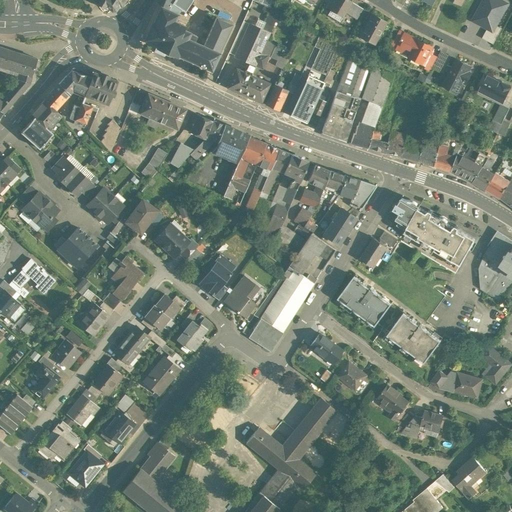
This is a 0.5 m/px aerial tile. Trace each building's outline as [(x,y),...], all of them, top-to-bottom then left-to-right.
[(96,0),(95,3),(106,10),(116,11),(118,7),(119,6),(121,7),(125,0),(96,0)] [(196,36),(183,30),(185,26),(174,21),(177,15),(176,14),(180,8),(184,11),(191,0),(164,0),(161,8),(161,7),(154,22),(153,22),(144,40),(157,46),(156,48),(177,57),(178,55),(211,70),(218,53),(231,24),(216,18),(203,46),(194,42),(196,36)] [(351,1),(349,0),(332,0),(332,2),(329,0),(325,7),(330,9),(327,14),(333,18),(336,13),(342,17),(345,12),(351,1)] [(508,4),(500,0),(483,0),(473,20),(488,28),(493,31),(496,25),(508,4)] [(362,8),(351,1),(345,12),(356,18),(362,8)] [(279,12),(271,8),(261,29),(270,33),(279,12)] [(385,21),(371,14),(363,29),(361,27),(357,35),(370,42),(374,35),(377,37),(385,21)] [(261,29),(249,23),(234,57),(248,63),(255,67),(266,41),(270,33),(261,29)] [(482,38),(494,44),(502,28),(496,25),(493,31),(488,28),(482,38)] [(400,30),(394,27),(387,39),(393,42),(394,40),(400,30)] [(406,33),(400,30),(394,40),(400,43),(406,33)] [(432,47),(406,33),(400,43),(413,50),(410,54),(410,55),(427,64),(432,54),(433,53),(430,51),(432,47)] [(266,41),(255,67),(262,70),(273,44),(266,41)] [(400,43),(398,48),(410,54),(413,50),(400,43)] [(37,59),(0,47),(0,65),(7,68),(5,72),(20,77),(29,84),(37,59)] [(451,56),(441,51),(437,57),(435,61),(446,67),(451,56)] [(287,57),(280,54),(275,66),(282,69),(287,57)] [(437,57),(432,54),(427,64),(432,67),(435,61),(437,57)] [(373,64),(349,55),(342,73),(339,83),(336,91),(360,100),(373,64)] [(471,66),(457,58),(443,84),(458,92),(463,82),(466,83),(472,72),(469,70),(471,66)] [(255,67),(248,63),(243,74),(250,77),(250,76),(255,67)] [(312,67),(306,64),(300,76),(301,76),(299,80),(304,82),(305,82),(312,67)] [(304,82),(289,116),(306,123),(311,112),(311,111),(317,98),(322,87),(324,82),(327,74),(312,67),(305,82),(304,82)] [(393,75),(372,67),(361,98),(369,102),(382,106),(393,75)] [(241,72),(236,69),(232,77),(231,80),(227,88),(242,95),(250,77),(243,74),(241,73),(241,72)] [(71,70),(44,101),(55,111),(72,92),(84,96),(91,78),(71,70)] [(342,73),(337,71),(334,81),(339,83),(342,73)] [(117,81),(93,72),(91,78),(84,96),(108,105),(117,81)] [(300,76),(294,73),(289,85),(295,87),(299,80),(301,76),(300,76)] [(511,86),(485,73),(477,88),(503,101),(504,101),(510,88),(511,86)] [(269,84),(250,76),(250,77),(242,95),(261,103),(269,84)] [(0,105),(7,110),(29,84),(20,77),(19,80),(4,101),(0,98),(0,105)] [(287,90),(275,85),(266,105),(278,111),(287,90)] [(322,87),(317,98),(326,102),(327,99),(328,97),(327,96),(328,94),(326,93),(328,89),(322,87)] [(511,88),(510,88),(504,101),(503,101),(498,110),(507,115),(511,103),(511,88)] [(360,100),(336,91),(321,133),(345,142),(360,100)] [(167,102),(148,94),(140,114),(149,118),(158,122),(167,102)] [(311,111),(311,112),(320,116),(326,102),(317,98),(311,111)] [(44,101),(31,115),(34,118),(49,131),(61,116),(55,111),(44,101)] [(185,110),(167,102),(158,122),(177,130),(185,110)] [(369,102),(361,125),(358,124),(357,126),(357,127),(354,134),(353,134),(350,143),(368,148),(370,140),(373,131),(377,119),(382,106),(369,102)] [(80,108),(75,120),(85,124),(88,116),(92,107),(82,103),(80,108)] [(132,103),(128,113),(134,115),(136,116),(140,106),(132,103)] [(74,106),(69,119),(74,121),(75,120),(80,108),(74,106)] [(98,109),(92,107),(88,116),(94,119),(98,109)] [(507,115),(498,110),(494,119),(502,123),(504,119),(505,117),(505,118),(507,115)] [(128,113),(124,123),(130,126),(134,115),(128,113)] [(213,122),(198,116),(191,134),(205,140),(213,122)] [(33,119),(22,132),(22,131),(20,133),(39,150),(40,148),(51,136),(52,136),(53,134),(49,131),(34,118),(33,119)] [(158,122),(149,118),(146,125),(154,129),(158,122)] [(377,119),(373,131),(370,140),(376,141),(379,132),(381,124),(380,123),(381,120),(377,119)] [(494,119),(489,126),(498,132),(502,123),(494,119)] [(511,122),(504,119),(502,123),(498,132),(505,135),(511,122)] [(85,124),(75,120),(74,121),(73,125),(84,128),(85,124)] [(390,123),(381,120),(380,123),(381,124),(379,132),(382,133),(382,134),(386,135),(390,123)] [(107,133),(103,137),(104,139),(100,143),(110,153),(120,129),(112,121),(107,126),(109,127),(105,131),(107,133)] [(224,126),(213,122),(205,140),(195,149),(193,151),(189,155),(196,161),(212,144),(212,142),(212,140),(217,142),(224,126)] [(426,130),(411,125),(407,135),(414,137),(413,140),(416,141),(416,138),(423,140),(426,130)] [(248,135),(226,126),(226,127),(224,126),(217,142),(217,146),(212,151),(239,162),(241,158),(249,137),(247,136),(248,135)] [(89,132),(82,139),(86,143),(87,143),(90,139),(93,136),(89,132)] [(406,136),(398,134),(390,132),(389,135),(387,144),(385,153),(402,157),(406,136)] [(423,145),(413,142),(413,140),(414,137),(407,135),(407,136),(406,136),(402,157),(419,161),(423,145)] [(266,144),(249,137),(241,158),(248,161),(251,162),(251,163),(254,164),(254,163),(257,165),(266,144)] [(376,141),(370,140),(368,148),(385,153),(387,144),(376,141)] [(492,145),(484,141),(482,148),(489,151),(490,150),(492,145)] [(436,143),(431,142),(430,146),(424,144),(423,145),(419,161),(434,166),(438,152),(439,148),(435,147),(436,143)] [(449,146),(441,143),(439,148),(438,152),(447,154),(449,146)] [(180,144),(170,164),(177,168),(189,155),(193,151),(180,144)] [(279,150),(266,144),(257,165),(264,167),(271,170),(279,150)] [(470,148),(464,144),(460,150),(467,154),(470,148)] [(480,151),(474,148),(470,157),(476,160),(480,151)] [(44,156),(49,160),(55,153),(51,149),(44,156)] [(158,149),(148,164),(158,170),(167,155),(158,149)] [(291,155),(279,150),(271,169),(278,171),(284,173),(291,155)] [(498,155),(490,150),(489,151),(487,155),(489,157),(487,160),(493,164),(498,155)] [(487,155),(480,151),(476,160),(475,163),(483,167),(484,165),(487,160),(489,157),(487,155)] [(447,154),(438,152),(434,166),(452,171),(457,158),(453,156),(447,154)] [(475,163),(458,154),(457,158),(452,171),(473,182),(483,167),(475,163)] [(308,162),(291,155),(284,173),(289,175),(288,178),(290,179),(291,177),(293,178),(295,181),(291,183),(289,188),(296,191),(308,162)] [(62,156),(51,169),(57,174),(68,162),(62,156)] [(21,169),(7,157),(3,162),(16,175),(21,169)] [(248,161),(241,158),(239,162),(233,176),(240,179),(241,178),(248,161)] [(3,162),(0,159),(0,178),(7,184),(16,175),(3,162)] [(487,160),(484,165),(483,167),(487,169),(488,168),(490,169),(493,164),(487,160)] [(508,163),(503,160),(495,173),(501,176),(505,169),(508,163)] [(79,172),(68,162),(57,174),(55,176),(66,186),(79,172)] [(148,164),(141,174),(150,181),(157,171),(148,164)] [(319,167),(318,166),(318,167),(315,165),(316,165),(315,165),(308,182),(317,186),(321,188),(321,187),(324,188),(325,186),(324,186),(329,171),(319,167)] [(264,167),(254,189),(254,190),(261,192),(271,170),(264,167)] [(483,167),(473,182),(485,189),(495,174),(491,172),(487,169),(483,167)] [(271,170),(261,192),(265,194),(267,195),(278,171),(271,169),(271,170)] [(347,177),(329,171),(324,186),(325,186),(331,188),(330,191),(332,192),(332,193),(335,194),(336,193),(340,194),(347,177)] [(90,182),(79,172),(66,186),(77,196),(81,192),(90,182)] [(201,175),(194,172),(186,181),(196,185),(201,175)] [(501,176),(495,173),(495,174),(485,189),(500,198),(504,191),(504,190),(510,181),(501,176)] [(240,179),(233,176),(229,186),(235,188),(240,190),(244,179),(241,178),(240,179)] [(359,181),(347,177),(340,194),(340,195),(345,196),(352,199),(359,181)] [(244,179),(240,190),(242,191),(246,192),(250,182),(244,179)] [(511,180),(510,179),(510,181),(504,190),(504,191),(500,198),(511,206),(511,180)] [(376,187),(359,181),(352,199),(351,203),(361,210),(376,187)] [(95,187),(90,182),(81,192),(86,197),(87,196),(95,187)] [(235,188),(229,186),(224,197),(230,200),(235,190),(235,188)] [(317,186),(314,195),(304,191),(300,202),(312,206),(318,208),(324,188),(321,187),(321,188),(317,186)] [(29,187),(19,198),(27,205),(37,195),(29,187)] [(95,187),(87,196),(92,201),(100,192),(95,187)] [(92,201),(87,206),(97,215),(113,198),(103,188),(92,201)] [(289,188),(283,202),(287,204),(290,206),(296,191),(289,188)] [(254,190),(247,207),(253,210),(258,199),(261,192),(254,190)] [(240,193),(236,203),(237,203),(240,205),(246,192),(242,191),(240,193)] [(27,205),(22,210),(32,219),(49,202),(39,193),(37,195),(27,205)] [(197,197),(190,193),(187,198),(194,203),(197,197)] [(123,207),(113,198),(97,215),(107,224),(111,220),(119,211),(123,207)] [(411,200),(407,200),(405,200),(402,198),(400,200),(394,209),(400,212),(395,220),(407,227),(419,207),(420,206),(417,205),(417,204),(416,203),(415,202),(413,201),(411,200)] [(262,201),(258,199),(253,210),(263,214),(267,216),(271,205),(262,201)] [(333,202),(328,199),(323,207),(328,210),(333,202)] [(143,201),(126,223),(138,232),(146,222),(149,223),(157,211),(143,201)] [(49,202),(32,219),(42,228),(53,217),(58,211),(49,202)] [(277,205),(267,228),(274,231),(278,233),(281,225),(284,220),(288,210),(285,209),(277,205)] [(312,206),(303,218),(308,222),(308,221),(318,208),(312,206)] [(440,217),(437,217),(432,214),(432,213),(432,212),(430,211),(428,211),(428,212),(419,207),(407,227),(404,233),(460,265),(461,265),(475,239),(458,229),(459,228),(458,227),(456,226),(455,226),(454,227),(448,224),(447,221),(445,219),(443,218),(440,217)] [(341,209),(333,222),(348,232),(356,218),(341,209)] [(263,214),(253,210),(251,215),(260,219),(263,214)] [(317,226),(326,232),(333,222),(337,215),(329,210),(317,226)] [(119,211),(111,220),(116,225),(124,215),(119,211)] [(160,214),(157,211),(149,223),(152,226),(160,214)] [(53,217),(42,228),(47,233),(58,222),(53,217)] [(303,218),(299,224),(303,228),(304,227),(308,222),(303,218)] [(317,226),(308,221),(308,222),(304,227),(313,232),(317,226)] [(348,232),(333,222),(326,232),(324,236),(339,245),(348,232)] [(166,227),(163,227),(161,229),(160,233),(161,234),(155,240),(163,247),(174,257),(178,252),(188,241),(169,224),(167,227),(166,227)] [(297,236),(281,225),(278,233),(275,240),(275,241),(274,242),(273,246),(284,254),(297,236)] [(297,236),(284,254),(289,257),(293,260),(311,235),(313,232),(304,227),(303,228),(297,236)] [(97,246),(78,229),(66,241),(58,250),(77,268),(97,246)] [(398,240),(384,231),(379,239),(380,239),(386,243),(393,247),(398,240)] [(460,265),(404,233),(403,235),(404,236),(401,242),(456,273),(460,265)] [(119,242),(110,234),(106,239),(116,246),(119,242)] [(271,237),(265,234),(265,238),(274,242),(275,241),(275,240),(271,238),(271,237)] [(311,235),(293,260),(302,266),(319,240),(311,235)] [(511,250),(511,243),(498,235),(488,249),(483,256),(478,269),(480,289),(502,303),(503,301),(503,300),(511,286),(511,276),(507,273),(508,272),(501,268),(506,260),(505,260),(507,256),(508,256),(511,250)] [(61,237),(53,246),(58,250),(66,241),(61,237)] [(188,241),(178,252),(185,259),(195,249),(198,245),(190,238),(188,241)] [(378,241),(374,238),(361,259),(373,267),(387,247),(384,245),(378,241)] [(114,250),(106,243),(102,247),(111,254),(114,250)] [(334,251),(325,244),(318,255),(328,262),(335,251),(334,251)] [(195,249),(185,259),(190,264),(199,253),(195,249)] [(511,250),(508,256),(507,256),(505,260),(506,260),(501,268),(508,272),(507,273),(511,276),(511,250)] [(220,255),(215,261),(207,272),(199,281),(210,289),(211,287),(216,291),(222,283),(235,267),(220,255)] [(116,271),(112,276),(120,283),(112,292),(111,293),(120,300),(121,301),(143,273),(131,263),(132,262),(125,256),(121,262),(119,261),(118,263),(121,266),(116,271)] [(118,263),(119,261),(115,257),(109,264),(116,271),(121,266),(118,263)] [(211,257),(202,268),(207,272),(215,261),(211,257)] [(23,270),(13,281),(20,287),(30,276),(45,290),(54,280),(43,271),(44,270),(42,268),(41,269),(30,259),(23,268),(22,267),(21,268),(23,270)] [(293,260),(288,267),(298,273),(302,266),(293,260)] [(445,296),(398,262),(394,267),(392,266),(381,280),(383,282),(379,287),(426,322),(445,296)] [(288,267),(242,332),(249,337),(260,320),(282,334),(316,280),(309,275),(307,279),(298,273),(288,267)] [(244,276),(224,302),(237,311),(236,311),(244,318),(261,295),(255,291),(258,287),(244,276)] [(80,291),(94,298),(97,292),(90,289),(94,281),(86,277),(80,291)] [(370,288),(354,277),(337,299),(375,327),(391,304),(375,292),(376,291),(371,288),(370,288)] [(9,286),(3,280),(0,284),(0,287),(4,291),(11,297),(16,291),(9,286)] [(20,287),(13,281),(9,286),(16,291),(23,297),(27,293),(20,287)] [(229,288),(222,283),(216,291),(213,294),(219,299),(229,288)] [(4,291),(0,295),(0,312),(7,318),(13,310),(11,308),(16,302),(18,304),(19,304),(11,297),(4,291)] [(110,291),(102,301),(103,302),(112,309),(120,300),(111,293),(112,292),(110,291)] [(171,300),(163,294),(154,305),(170,319),(171,320),(171,319),(170,318),(179,307),(171,300)] [(185,304),(175,295),(171,300),(179,307),(181,309),(185,304)] [(112,309),(103,302),(98,307),(109,315),(111,312),(113,310),(112,309)] [(93,303),(77,323),(92,335),(109,315),(98,307),(93,303)] [(154,305),(153,305),(143,316),(144,317),(154,326),(159,330),(168,319),(170,320),(170,319),(154,305)] [(403,313),(387,336),(424,363),(441,340),(425,328),(420,324),(420,325),(403,313)] [(188,315),(180,326),(184,329),(191,321),(192,321),(193,319),(188,315)] [(154,326),(144,317),(140,322),(150,330),(150,331),(154,326)] [(204,318),(199,323),(206,330),(211,324),(204,318)] [(282,334),(260,320),(249,337),(271,351),(282,334)] [(184,329),(176,340),(189,351),(191,349),(193,351),(202,340),(200,338),(206,330),(199,323),(198,326),(192,321),(191,321),(184,329)] [(146,335),(136,326),(125,340),(138,350),(148,338),(149,337),(146,335)] [(150,331),(150,330),(146,335),(149,337),(148,338),(161,349),(164,345),(166,343),(150,331)] [(342,351),(319,335),(309,347),(332,364),(342,351)] [(138,350),(125,340),(114,353),(119,357),(127,364),(127,363),(138,350)] [(53,356),(52,356),(57,360),(66,368),(79,352),(65,341),(53,356)] [(173,352),(164,345),(161,349),(169,356),(173,352)] [(498,355),(488,347),(481,357),(493,367),(486,376),(495,383),(510,365),(505,361),(506,360),(499,355),(498,355)] [(53,356),(46,351),(42,356),(53,365),(57,360),(52,356),(53,356)] [(53,365),(42,356),(38,361),(43,365),(49,370),(53,365)] [(127,364),(119,357),(115,361),(121,366),(129,373),(133,368),(127,363),(127,364)] [(179,370),(164,357),(143,382),(158,396),(179,370)] [(115,361),(111,358),(106,364),(107,365),(108,365),(116,371),(121,366),(115,361)] [(349,362),(339,377),(360,393),(368,382),(364,378),(366,375),(349,362)] [(41,380),(33,390),(42,398),(58,378),(49,370),(43,365),(35,374),(41,380)] [(107,365),(93,383),(94,385),(104,393),(106,394),(121,375),(116,371),(108,365),(107,365)] [(439,371),(431,382),(439,388),(447,377),(439,371)] [(447,377),(439,388),(477,398),(482,380),(451,372),(447,377)] [(104,393),(94,385),(89,391),(94,395),(99,399),(104,393)] [(402,396),(388,385),(378,398),(383,402),(380,405),(391,413),(388,416),(394,421),(408,402),(402,397),(402,396)] [(85,389),(81,394),(82,395),(83,395),(90,401),(94,395),(89,391),(85,389)] [(22,398),(17,394),(13,398),(11,399),(12,400),(9,404),(24,416),(32,406),(31,406),(22,398)] [(35,401),(26,394),(22,398),(31,406),(35,401)] [(82,395),(67,414),(79,424),(89,413),(92,415),(98,407),(90,401),(83,395),(82,395)] [(134,402),(124,395),(121,399),(130,407),(134,402)] [(281,446),(258,427),(246,443),(278,469),(297,484),(303,489),(315,473),(297,459),(336,410),(320,398),(281,446)] [(121,399),(116,405),(125,413),(130,407),(121,399)] [(24,416),(9,404),(6,407),(6,406),(4,408),(5,409),(2,413),(17,425),(24,416)] [(119,411),(103,431),(111,437),(106,440),(115,447),(118,443),(119,444),(119,443),(135,424),(119,411)] [(409,411),(397,426),(398,427),(397,431),(402,432),(403,431),(418,435),(421,426),(423,417),(415,415),(415,416),(409,411)] [(443,416),(425,411),(423,417),(421,426),(439,431),(443,416)] [(17,425),(2,413),(0,414),(0,426),(10,434),(17,425)] [(71,429),(61,421),(58,426),(67,433),(71,429)] [(58,426),(39,448),(51,458),(55,453),(62,459),(77,441),(67,433),(58,426)] [(103,431),(100,435),(106,440),(111,437),(103,431)] [(170,445),(161,438),(157,443),(166,450),(170,445)] [(149,458),(140,470),(154,481),(163,470),(174,456),(166,450),(157,443),(147,455),(149,458)] [(86,452),(97,461),(101,456),(87,444),(83,449),(86,452)] [(69,474),(84,486),(102,464),(97,461),(86,452),(69,474)] [(474,456),(461,467),(464,470),(453,480),(463,491),(464,490),(471,484),(486,470),(474,456)] [(149,511),(171,511),(178,503),(180,502),(161,487),(154,481),(140,470),(139,469),(123,490),(149,511)] [(278,469),(259,492),(272,502),(278,507),(297,484),(278,469)] [(170,475),(163,470),(154,481),(161,487),(170,475)] [(455,486),(443,473),(436,480),(447,489),(449,490),(455,486)] [(447,489),(436,480),(427,487),(428,489),(429,488),(436,498),(447,489)] [(471,484),(464,490),(470,497),(477,491),(471,484)] [(428,489),(400,511),(402,511),(405,510),(406,511),(428,511),(433,509),(435,511),(436,511),(443,506),(436,498),(429,488),(428,489)] [(274,511),(278,507),(272,502),(259,492),(249,505),(252,508),(249,511),(274,511)] [(27,503),(15,493),(4,507),(10,511),(29,511),(36,503),(31,498),(27,503)] [(189,511),(178,503),(171,511),(189,511)]
